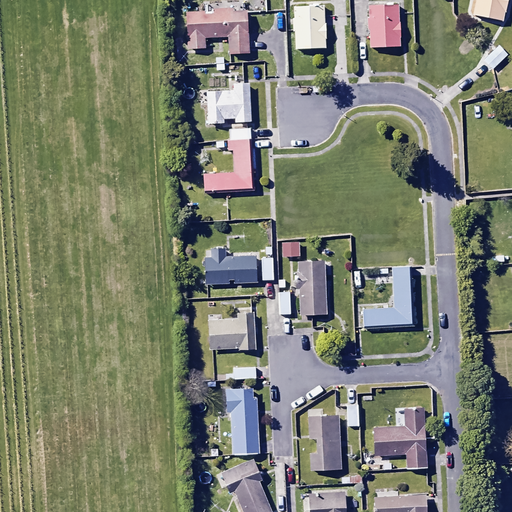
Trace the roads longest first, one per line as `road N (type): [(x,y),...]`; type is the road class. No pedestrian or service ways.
road 1 (residential): [(451,373),(435,118),(405,95),(279,104)]
road 2 (residential): [(278,379),(451,373)]
road 3 (residential): [(457,511),(451,373)]
